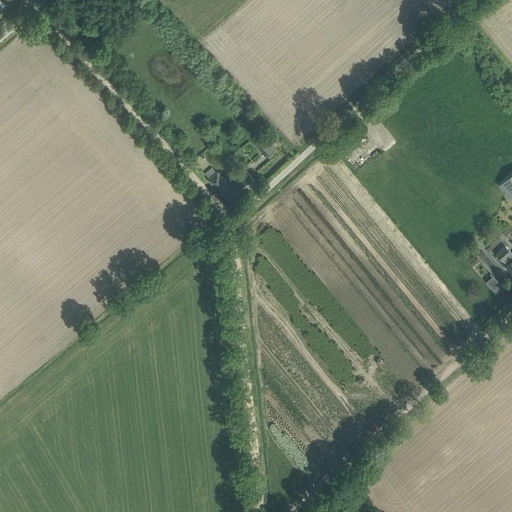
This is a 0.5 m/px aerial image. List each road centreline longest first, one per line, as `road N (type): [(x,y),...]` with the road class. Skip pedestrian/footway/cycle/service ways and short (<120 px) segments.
road 1 (track): [(261,511),(229,223),(35,4)]
road 2 (unclassified): [(229,223),(468,0)]
road 3 (track): [(292,511),(511,315)]
